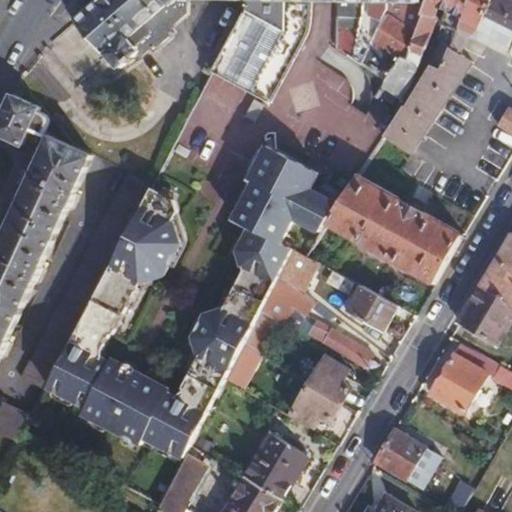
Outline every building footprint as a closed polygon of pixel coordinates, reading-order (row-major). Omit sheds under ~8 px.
[(180,0),(172,6),(166,0),(101,0),(77,21),(106,54),(108,52),(122,68),(143,51),(145,53),(153,47),(156,51),(176,33),(173,29),(190,13),(198,0),(197,0),(180,0)] [(247,8),(216,69),(274,100),(275,100),(308,39),(310,34),(312,24),(314,11),(314,2),(338,2),(337,0),(247,0),(247,1),(247,8)] [(408,50),(389,80),(384,87),(401,99),(401,95),(406,97),(418,78),(426,57),(434,34),(439,21),(441,11),(447,13),(453,0),(428,0),(428,4),(414,55),(408,50)] [(406,105),(386,137),(412,155),(429,132),(476,62),(458,51),(464,38),(468,30),(478,34),(477,35),(511,52),(511,0),(472,0),(459,31),(443,69),(433,64),(408,106),(406,105)] [(453,0),(447,13),(441,24),(441,25),(459,31),(472,0),(453,0)] [(458,51),(476,62),(484,51),(464,38),(458,51)] [(13,94),(0,123),(0,136),(25,148),(33,131),(51,139),(53,135),(48,133),(52,122),(51,120),(50,117),(47,113),(41,111),(43,108),(13,94)] [(259,119),(268,102),(258,97),(249,114),(259,119)] [(499,126),(511,133),(511,107),(510,107),(499,126)] [(0,363),(3,357),(7,359),(13,346),(9,344),(37,283),(41,285),(47,271),(43,270),(71,209),(75,211),(81,198),(77,196),(96,155),(53,135),(51,139),(0,249),(0,363)] [(229,377),(246,344),(250,337),(264,312),(282,275),(294,248),(309,255),(328,223),(342,203),(314,188),(322,171),(270,143),(253,178),(258,180),(238,218),(254,226),(244,245),(250,248),(245,259),(246,270),(226,309),(206,318),(195,340),(195,365),(184,387),(185,390),(178,397),(170,392),(171,389),(112,360),(111,363),(103,359),(105,350),(112,335),(116,334),(143,283),(151,280),(145,271),(153,256),(171,265),(183,243),(176,220),(181,210),(178,199),(155,188),(53,381),(48,390),(86,410),(83,416),(143,447),(146,442),(186,462),(195,445),(229,377)] [(58,307),(22,378),(53,381),(155,188),(156,186),(129,172),(58,307)] [(360,175),(342,203),(328,223),(438,285),(465,234),(428,213),(433,204),(411,192),(406,200),(360,175)] [(511,235),(484,283),(511,301),(511,235)] [(294,248),(282,275),(306,293),(322,262),(309,255),(294,248)] [(166,274),(171,265),(153,256),(145,271),(151,280),(166,274)] [(275,319),(283,324),(294,307),(307,314),(317,302),(306,293),(282,275),(264,312),(275,319)] [(511,301),(484,283),(461,323),(502,347),(511,328),(511,301)] [(387,333),(401,305),(364,286),(350,312),(387,333)] [(250,337),(262,343),(275,319),(264,312),(250,337)] [(315,325),(310,333),(365,367),(374,352),(333,327),(329,332),(315,325)] [(250,337),(246,344),(258,352),(250,337)] [(250,337),(258,352),(262,343),(250,337)] [(499,363),(464,342),(458,352),(456,352),(430,395),(468,416),(499,363)] [(258,352),(246,344),(242,353),(255,360),(260,352),(258,352)] [(255,360),(242,353),(238,361),(251,368),(255,360)] [(311,383),(346,405),(348,402),(356,387),(347,381),(354,370),(328,355),(311,383)] [(507,383),(511,374),(511,370),(502,365),(496,377),(507,383)] [(22,378),(48,391),(48,390),(53,381),(22,378)] [(343,409),(346,405),(311,383),(292,413),(318,429),(325,417),(335,423),(343,409)] [(0,432),(21,442),(35,415),(4,401),(0,410),(0,432)] [(398,429),(377,462),(426,491),(446,457),(432,449),(398,429)] [(273,433),(247,477),(286,501),(296,482),(296,481),(297,480),(312,456),(273,433)] [(186,462),(162,507),(160,511),(162,511),(192,511),(187,509),(210,471),(212,472),(219,460),(195,445),(186,462)] [(247,477),(225,511),(279,511),(286,501),(247,477)] [(448,504),(461,511),(462,511),(477,488),(462,479),(448,504)] [(370,511),(417,511),(388,495),(379,511),(373,508),(370,511)]
